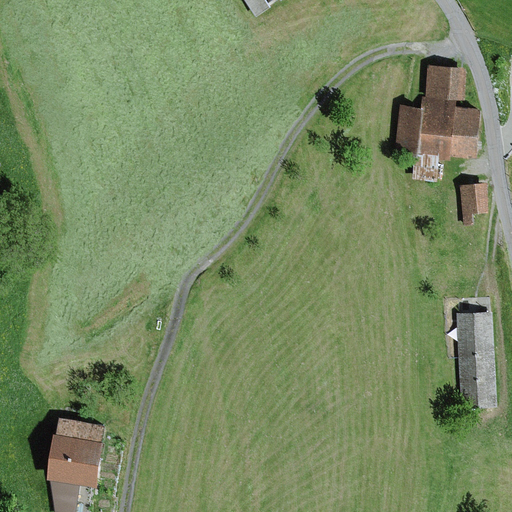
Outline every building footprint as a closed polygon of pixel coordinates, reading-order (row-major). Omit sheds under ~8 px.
[(274,4),(271,0),(246,0),(258,15),(274,4)] [(429,64),(428,94),(467,96),(469,65),(429,64)] [(422,101),(400,99),(396,151),(418,153),(417,176),(441,178),(443,155),(453,156),(453,150),(481,152),(485,105),(459,104),(459,98),(422,95),(422,101)] [(488,182),(462,185),(466,224),(477,223),(476,211),(491,210),(488,182)] [(494,310),(458,312),(462,407),(499,405),(494,310)] [(110,420),(61,414),(59,428),(58,428),(51,475),(57,511),(78,511),(83,478),(104,481),(110,435),(108,435),(110,420)]
